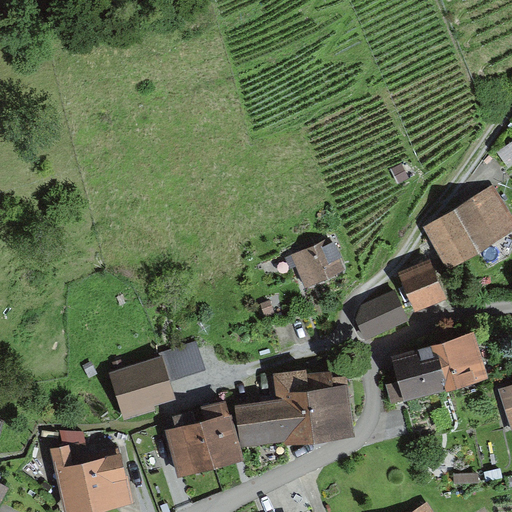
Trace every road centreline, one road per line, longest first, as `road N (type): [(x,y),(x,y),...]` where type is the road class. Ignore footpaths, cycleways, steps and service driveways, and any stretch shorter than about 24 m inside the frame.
road 1 (residential): [(369,355),(344,343),(347,309),(398,260),(511,105)]
road 2 (residential): [(213,511),(360,438),(374,403),(369,355)]
road 3 (residential): [(369,355),(511,308)]
